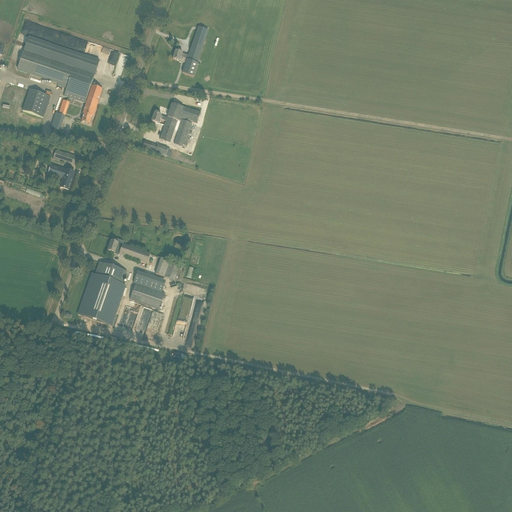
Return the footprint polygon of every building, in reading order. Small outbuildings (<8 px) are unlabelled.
[(182,54),(176,52),(173,60),(179,62),(179,63),(185,65),(182,74),(194,78),(198,64),(197,64),(208,31),(198,28),(188,56),(182,54)] [(46,30),(44,39),(57,43),(60,34),(46,30)] [(83,103),(85,104),(99,62),(100,62),(29,38),(17,71),(63,86),(63,88),(67,90),(64,97),(83,103)] [(102,90),(103,90),(92,87),(86,104),(82,116),(84,116),(81,123),(89,125),(92,118),(93,118),(102,90)] [(40,118),(47,97),(29,91),(22,112),(40,118)] [(178,132),(174,145),(183,148),(191,124),(182,121),(179,120),(180,119),(197,124),(200,114),(172,104),(170,110),(166,109),(160,107),(158,111),(159,111),(158,115),(154,114),(152,122),(158,124),(160,120),(166,122),(160,140),(170,143),(174,131),(178,132)] [(170,156),(171,151),(157,146),(155,154),(165,157),(166,155),(168,156),(168,155),(170,156)] [(53,158),(69,163),(72,156),(56,151),(53,158)] [(68,191),(74,174),(66,171),(51,166),(48,175),(63,180),(60,189),(68,191)] [(114,239),(113,242),(111,242),(108,251),(114,254),(114,255),(119,256),(120,255),(147,265),(150,255),(123,246),(122,246),(118,244),(119,241),(114,239)] [(164,278),(164,277),(175,281),(180,266),(169,262),(170,262),(161,259),(156,275),(164,278)] [(92,275),(78,316),(111,327),(125,286),(122,285),(126,273),(99,264),(95,276),(92,275)] [(135,285),(130,300),(159,310),(164,295),(135,285)] [(151,311),(144,338),(154,340),(161,313),(151,311)]
